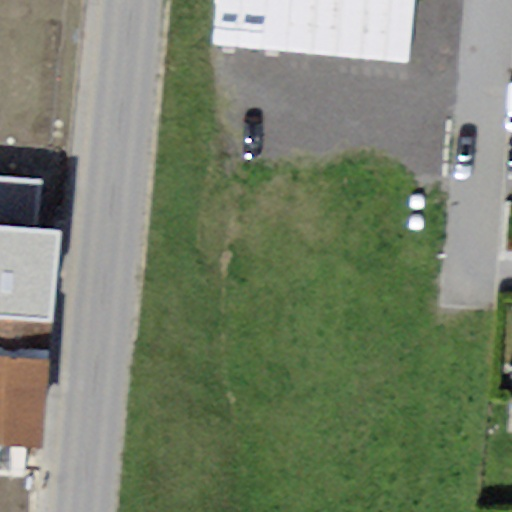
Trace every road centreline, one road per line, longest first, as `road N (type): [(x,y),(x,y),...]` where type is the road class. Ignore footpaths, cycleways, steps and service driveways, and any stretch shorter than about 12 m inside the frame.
road 1 (primary): [(133,0),(83,511)]
road 2 (residential): [(492,0),(464,299)]
